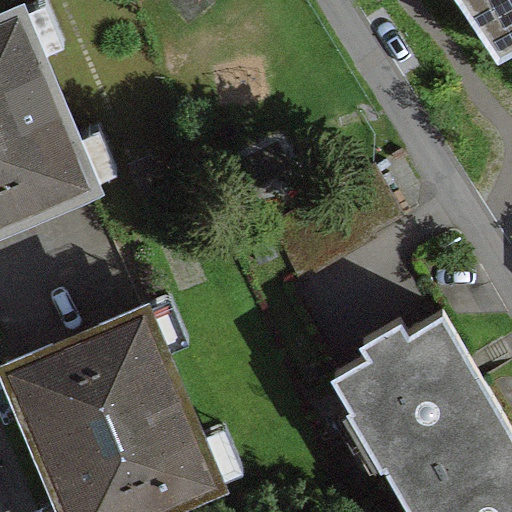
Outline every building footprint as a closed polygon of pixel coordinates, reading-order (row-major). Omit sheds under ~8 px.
[(511,0),(452,0),(495,64),(511,54),(511,0)] [(0,30),(0,229),(91,192),(21,22),(0,30)] [(382,461),(396,485),(509,420),(479,368),(445,310),(405,334),(398,321),(366,339),(374,354),(337,376),(356,408),(341,416),(371,467),(382,461)] [(157,511),(228,482),(154,313),(2,379),(60,511),(157,511)] [(511,511),(511,425),(509,420),(396,485),(411,511),(511,511)]
